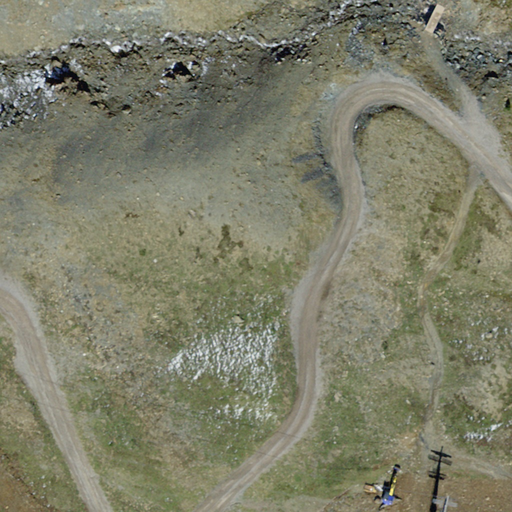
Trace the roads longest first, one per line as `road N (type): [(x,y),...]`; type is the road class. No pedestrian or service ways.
road 1 (track): [(213,511),(300,411),(305,309),(342,213),(336,127),(343,108),(372,87),(414,98),(511,192)]
road 2 (track): [(0,294),(23,326),(102,511)]
